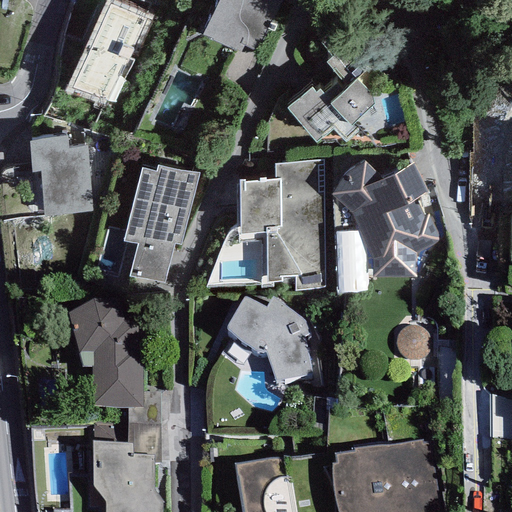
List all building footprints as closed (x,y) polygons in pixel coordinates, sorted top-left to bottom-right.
[(216,0),(202,31),(240,49),(243,43),(256,48),(278,0),(292,0),(293,0),(292,0),(216,0)] [(145,20),(110,4),(74,82),(108,98),(145,20)] [(315,91),(311,86),(287,107),(316,139),(333,125),(345,139),(361,126),(371,138),(410,133),(396,83),(369,90),(357,78),(375,62),(340,23),(320,40),(333,55),(326,60),(348,85),(344,88),(337,80),(323,91),(320,87),(315,91)] [(67,134),(29,138),(32,169),(40,168),(45,215),(94,210),(87,144),(68,146),(67,134)] [(324,162),(273,163),(273,177),(266,177),(265,175),(257,175),(258,177),(238,178),(239,232),(266,231),(267,279),(280,279),(280,275),(294,275),(294,290),(324,287),(324,162)] [(340,178),(330,193),(340,200),(351,212),(371,259),(371,278),(415,277),(415,253),(439,243),(427,216),(423,218),(415,200),(427,193),(412,162),(380,179),(363,162),(347,171),(340,178)] [(155,170),(143,167),(126,239),(138,242),(130,274),(165,283),(174,243),(181,244),(198,173),(157,164),(155,170)] [(94,312),(67,327),(82,379),(93,379),(91,418),(142,416),(142,367),(137,367),(136,330),(123,332),(117,311),(94,312)] [(247,314),(244,314),(227,343),(227,345),(257,362),(266,362),(276,391),(312,383),(304,345),(311,342),(304,330),(273,312),(266,323),(247,314)] [(419,364),(424,361),(428,357),(430,351),(431,345),(429,339),(425,335),(420,331),(414,330),(408,330),(403,333),(398,337),(396,342),(395,348),(396,353),(399,358),(403,362),(408,364),(414,365),(419,364)] [(354,462),(334,467),(337,477),(333,478),(332,486),(333,495),(335,507),(335,511),(440,511),(430,447),(423,449),(422,445),(354,458),(354,462)] [(162,511),(155,503),(154,465),(133,465),(132,454),(92,457),(93,498),(104,511),(162,511)] [(294,511),(288,466),(235,477),(240,511),(294,511)]
